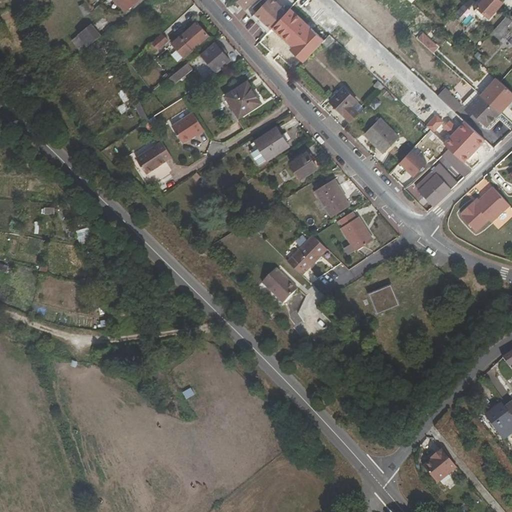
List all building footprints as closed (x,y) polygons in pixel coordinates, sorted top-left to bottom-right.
[(115,0),(124,11),(137,0),(107,0),(107,1),(109,3),(112,0),(115,0)] [(238,0),(246,8),(255,0),(238,0)] [(286,14),(271,0),(268,0),(256,14),(273,29),(286,14)] [(459,19),(476,0),(467,0),(455,15),(459,19)] [(499,0),(482,0),(476,7),(490,19),(504,4),(499,0)] [(285,26),(302,41),(314,27),(298,12),(285,26)] [(507,29),(511,22),(506,17),(490,35),(499,43),(503,38),(504,39),(511,32),(507,29)] [(173,45),(184,58),(209,36),(197,23),(173,45)] [(92,25),(72,40),(82,53),(102,36),(92,25)] [(152,44),(158,51),(169,41),(163,34),(152,44)] [(424,34),(419,40),(431,51),(436,46),(424,34)] [(323,43),(327,48),(335,40),(330,36),(323,43)] [(203,55),(218,71),(230,61),(215,44),(203,55)] [(174,85),(190,72),(186,66),(169,79),(174,85)] [(511,100),(511,92),(501,83),(497,80),(482,97),(500,113),(511,100)] [(385,88),(378,81),(373,86),(380,92),(385,88)] [(248,83),(227,97),(240,117),(261,103),(248,83)] [(337,98),(332,103),(352,122),(360,114),(353,108),(357,103),(344,90),(342,92),(339,89),(334,94),(337,98)] [(500,113),(482,97),(480,95),(465,111),(474,118),(475,117),(487,128),(500,113)] [(146,122),(149,120),(150,119),(140,101),(136,104),(146,122)] [(438,102),(424,117),(440,132),(454,117),(438,102)] [(206,131),(195,113),(173,127),(183,143),(197,134),(198,136),(206,131)] [(367,136),(384,152),(398,137),(381,121),(367,136)] [(464,122),(444,143),(464,162),(484,140),(464,122)] [(252,153),(259,164),(288,146),(277,129),(256,142),(260,148),(252,153)] [(136,157),(146,173),(165,161),(155,144),(136,157)] [(465,178),(472,171),(449,150),(443,157),(465,178)] [(425,165),(411,152),(399,164),(413,177),(425,165)] [(318,169),(308,153),(291,164),(301,180),(318,169)] [(432,171),(416,187),(434,206),(451,191),(432,171)] [(197,173),(193,177),(197,181),(201,177),(197,173)] [(316,191),(332,217),(351,206),(340,189),(341,188),(335,180),(316,191)] [(481,199),(477,204),(474,201),(463,212),(465,214),(464,215),(478,231),(491,219),(493,222),(511,205),(495,186),(481,199)] [(359,217),(357,218),(353,212),(340,220),(344,227),(342,228),(357,251),(374,240),(359,217)] [(328,250),(315,236),(314,235),(288,261),(302,276),(328,250)] [(284,304),(299,289),(277,269),(263,284),(284,304)] [(395,295),(392,287),(384,290),(387,298),(395,295)] [(387,298),(384,290),(370,295),(373,303),(378,315),(399,307),(395,295),(387,298)] [(511,352),(503,359),(511,368),(511,367),(511,352)] [(502,404),(486,416),(504,441),(511,434),(511,417),(505,408),(502,404)] [(457,469),(441,451),(435,456),(436,458),(425,468),(439,484),(457,469)] [(439,484),(425,468),(424,469),(438,485),(439,484)]
